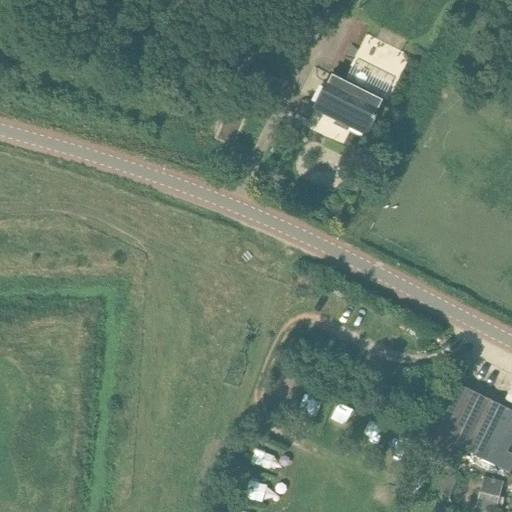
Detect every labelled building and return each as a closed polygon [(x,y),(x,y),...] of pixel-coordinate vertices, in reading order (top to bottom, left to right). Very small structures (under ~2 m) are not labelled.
[(349,125),(366,134),(383,102),(331,75),(314,108),(315,108),(317,104),(351,121),(349,125)] [(511,441),(511,411),(449,380),(424,431),(426,432),(447,441),(484,460),(509,472),(511,466),(511,454),(507,452),(511,441)] [(268,468),(271,456),(253,451),(250,463),(268,468)] [(462,469),(472,473),(478,457),(468,453),(462,469)] [(239,494),(263,497),(265,480),(241,477),(239,494)] [(484,477),(476,508),(493,511),(496,511),(504,482),(484,477)] [(371,502),(388,507),(394,488),(377,482),(371,502)]
